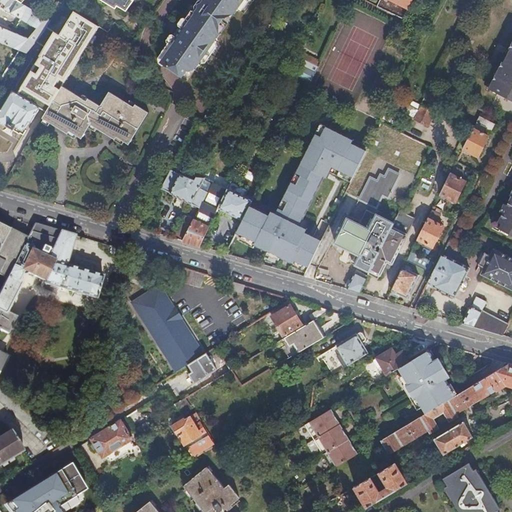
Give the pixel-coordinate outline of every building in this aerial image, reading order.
[(6,9),(22,19),(28,7),(23,4),(21,3),(16,0),(0,0),(0,41),(8,45),(15,32),(0,25),(0,4),(2,2),(7,6),(6,9)] [(16,0),(21,3),(23,4),(25,0),(108,0),(118,6),(127,12),(134,0),(16,0)] [(118,6),(108,0),(102,0),(116,9),(118,6)] [(184,76),(191,66),(195,69),(199,63),(202,65),(206,58),(205,55),(210,48),(214,48),(218,41),(216,40),(220,33),(216,31),(230,11),(234,14),(238,8),(240,10),(244,4),(243,0),(206,0),(203,5),(197,13),(195,11),(188,20),(172,43),(165,53),(169,55),(164,61),(167,63),(167,64),(184,76)] [(380,0),(378,6),(403,17),(408,9),(412,0),(380,0)] [(39,29),(40,27),(48,18),(28,7),(22,19),(39,29)] [(48,18),(40,27),(42,29),(50,20),(48,18)] [(41,108),(48,112),(64,86),(56,81),(76,45),(55,32),(18,94),(14,91),(0,114),(0,121),(21,134),(22,133),(25,135),(27,130),(26,130),(31,121),(32,122),(41,108)] [(21,50),(22,50),(30,40),(31,39),(15,32),(8,45),(16,48),(21,50)] [(32,41),(30,40),(22,50),(24,51),(32,41)] [(511,47),(511,49),(511,50),(506,62),(505,62),(491,89),(511,99),(511,47)] [(21,50),(16,48),(8,62),(13,65),(21,50)] [(322,61),(299,50),(296,56),(319,67),(322,61)] [(319,67),(296,56),(293,61),(316,72),(319,67)] [(250,65),(265,74),(268,67),(253,59),(250,65)] [(70,131),(68,133),(69,134),(71,131),(73,133),(93,101),(89,99),(88,101),(64,86),(48,112),(44,119),(57,127),(58,124),(70,131)] [(92,125),(104,132),(106,130),(108,131),(127,102),(111,92),(102,106),(93,101),(73,133),(83,139),(92,125)] [(395,125),(406,103),(394,97),(384,119),(395,125)] [(108,131),(118,137),(120,138),(131,145),(137,135),(150,113),(137,105),(135,107),(127,102),(108,131)] [(429,125),(436,112),(422,105),(420,110),(416,118),(429,125)] [(207,115),(205,120),(215,125),(217,120),(207,115)] [(478,123),(487,127),(492,130),(495,124),(481,116),(478,123)] [(390,169),(401,175),(390,195),(405,203),(429,155),(433,148),(426,145),(382,123),(368,150),(354,178),(347,192),(361,200),(372,178),(379,181),(382,175),(386,177),(390,169)] [(483,134),(487,127),(478,123),(474,130),(465,149),(479,157),(489,137),(483,134)] [(243,220),(238,232),(258,242),(257,245),(272,252),(269,258),(278,263),(281,257),(296,264),(297,261),(310,267),(316,254),(323,240),(307,232),(309,229),(301,225),(325,177),(331,180),(336,169),(354,178),(368,150),(353,143),(355,140),(327,126),(322,136),(317,134),(297,173),(302,175),(298,184),(293,182),(284,199),(289,202),(284,210),(280,208),(277,213),(273,211),(271,215),(251,205),(243,220)] [(456,167),(442,194),(457,202),(467,182),(459,178),(463,171),(456,167)] [(390,195),(401,175),(390,169),(386,177),(382,175),(379,181),(372,178),(361,200),(377,208),(384,195),(389,198),(390,195)] [(201,188),(206,178),(199,177),(198,177),(196,180),(181,174),(181,175),(173,171),(163,189),(193,204),(201,209),(209,193),(201,188)] [(229,189),(215,182),(209,193),(201,209),(195,220),(210,228),(220,208),(229,189)] [(253,201),(246,197),(229,189),(220,208),(243,220),(251,205),(253,201)] [(511,200),(511,203),(511,208),(509,207),(506,205),(502,213),(505,214),(500,224),(504,226),(502,230),(511,235),(511,200)] [(369,211),(362,225),(371,230),(379,216),(369,211)] [(416,219),(401,211),(395,223),(370,272),(369,274),(379,279),(380,276),(381,276),(388,262),(393,264),(416,219)] [(434,211),(419,239),(434,247),(444,227),(437,223),(441,215),(434,211)] [(371,230),(362,225),(349,219),(337,243),(358,254),(354,263),(370,272),(395,223),(379,215),(379,216),(371,230)] [(187,216),(175,239),(184,241),(195,220),(187,216)] [(195,220),(184,241),(191,244),(201,246),(210,228),(195,220)] [(7,278),(0,292),(0,310),(3,312),(5,313),(7,312),(8,312),(22,283),(22,280),(20,279),(25,270),(46,281),(45,283),(96,298),(103,275),(67,265),(76,235),(36,223),(29,236),(7,278)] [(0,248),(11,228),(0,223),(0,248)] [(0,274),(7,278),(29,236),(11,228),(0,248),(0,274)] [(511,289),(511,258),(495,250),(491,257),(486,268),(482,274),(511,289)] [(419,266),(424,257),(413,252),(408,261),(419,266)] [(325,258),(316,254),(310,267),(305,277),(321,282),(322,279),(318,277),(325,264),(323,263),(325,258)] [(486,268),(491,257),(486,254),(480,265),(486,268)] [(470,268),(443,255),(438,265),(429,283),(435,286),(434,287),(455,298),(470,268)] [(434,262),(424,257),(419,266),(429,272),(434,262)] [(176,279),(191,283),(193,274),(204,277),(204,278),(205,274),(180,266),(176,279)] [(405,268),(393,291),(408,298),(420,275),(405,268)] [(360,293),(367,278),(356,273),(351,282),(349,281),(346,287),(349,288),(348,290),(360,293)] [(193,274),(191,283),(201,286),(204,277),(193,274)] [(245,295),(280,306),(286,302),(290,298),(232,281),(230,288),(243,292),(245,295)] [(152,301),(164,293),(161,287),(148,295),(152,301)] [(134,304),(177,372),(188,364),(204,354),(164,293),(152,301),(148,295),(134,304)] [(503,336),(509,325),(482,311),(486,302),(478,298),(473,307),(472,306),(463,324),(503,336)] [(272,316),(284,335),(302,324),(291,305),(282,310),(272,316)] [(310,314),(313,320),(317,318),(330,310),(322,307),(310,314)] [(19,318),(7,312),(5,313),(3,312),(0,310),(0,373),(9,358),(0,353),(0,330),(9,335),(19,318)] [(318,327),(321,325),(317,318),(313,320),(318,327)] [(327,334),(321,325),(318,327),(313,320),(282,339),(292,354),(292,355),(327,334)] [(333,373),(369,352),(363,342),(366,340),(367,337),(363,332),(361,331),(357,333),(324,353),(326,357),(323,358),(333,373)] [(400,366),(409,361),(403,350),(397,354),(393,347),(373,359),(379,367),(382,365),(387,374),(400,366)] [(409,361),(400,366),(410,383),(407,385),(415,398),(417,396),(427,413),(456,396),(446,379),(450,377),(439,358),(435,360),(429,349),(409,361)] [(231,370),(227,362),(217,368),(207,352),(204,354),(188,364),(193,371),(189,373),(195,383),(200,379),(214,370),(219,378),(231,370)] [(450,421),(459,416),(457,413),(496,390),(497,391),(508,384),(511,385),(511,363),(510,363),(456,396),(427,413),(390,435),(381,440),(389,454),(429,430),(431,433),(439,428),(434,418),(444,412),(450,421)] [(242,384),(247,381),(239,368),(234,372),(242,384)] [(41,441),(50,432),(0,383),(0,401),(17,417),(41,441)] [(192,409),(186,398),(176,404),(183,415),(192,409)] [(308,422),(306,423),(333,469),(358,454),(346,432),(331,408),(308,422)] [(185,419),(174,425),(180,435),(194,456),(216,444),(207,430),(196,413),(186,419),(185,419)] [(133,438),(121,420),(92,438),(104,457),(105,456),(107,457),(107,458),(108,460),(113,461),(127,452),(132,453),(138,449),(132,441),(133,439),(133,438)] [(464,421),(435,438),(445,454),(474,437),(464,421)] [(0,465),(24,451),(11,429),(0,436),(0,465)] [(307,442),(312,439),(308,430),(302,433),(307,442)] [(63,511),(59,506),(90,487),(74,461),(11,498),(17,507),(13,509),(14,511),(63,511)] [(379,500),(408,483),(395,462),(395,463),(380,471),(389,486),(380,492),(371,477),(356,486),(369,506),(371,505),(379,500)] [(499,511),(498,509),(500,508),(476,468),(474,470),(470,462),(444,478),(448,485),(446,486),(460,511),(499,511)] [(225,511),(224,509),(239,497),(229,484),(225,487),(208,466),(184,486),(205,511),(225,511)] [(159,511),(151,501),(137,511),(159,511)]
